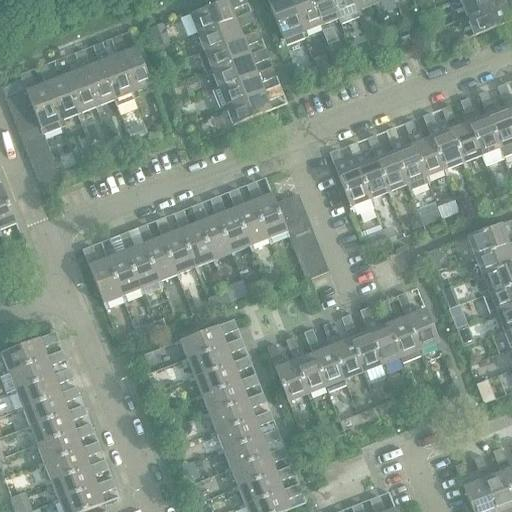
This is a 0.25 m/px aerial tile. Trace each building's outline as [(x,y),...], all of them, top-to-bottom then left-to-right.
[(191,21),(196,34),(197,35),(233,20),(230,11),(245,4),(243,0),(232,0),(190,17),(184,19),(186,24),(191,21)] [(283,46),(302,39),(286,0),(265,0),(281,40),(283,46)] [(286,0),(302,39),(307,37),(304,31),(318,26),(308,0),(286,0)] [(308,0),(318,26),(319,25),(322,31),(326,30),(324,24),(336,19),(328,0),(308,0)] [(328,0),(336,19),(338,18),(340,24),(356,18),(349,0),(328,0)] [(349,0),(356,18),(363,15),(360,9),(373,5),(370,0),(349,0)] [(370,0),(373,5),(374,4),(376,10),(381,8),(378,2),(384,0),(370,0)] [(458,0),(453,2),(455,7),(460,5),(465,19),(504,4),(504,3),(502,0),(458,0)] [(511,0),(504,3),(504,4),(465,19),(460,20),(462,25),(467,23),(472,37),(511,22),(508,13),(511,11),(511,0)] [(415,7),(418,16),(433,10),(430,1),(415,7)] [(198,38),(203,52),(204,53),(241,39),(237,29),(253,23),(249,14),(233,20),(197,35),(196,34),(190,36),(192,41),(198,38)] [(437,21),(422,27),(425,34),(440,29),(437,21)] [(147,30),(148,33),(154,49),(157,48),(169,43),(163,27),(162,24),(147,30)] [(207,77),(213,75),(211,72),(247,58),(248,57),(244,47),(260,41),(257,33),(241,39),(204,53),(203,52),(198,54),(207,77)] [(406,37),(399,39),(401,44),(401,45),(400,45),(401,48),(410,45),(411,44),(408,38),(408,36),(406,37)] [(111,42),(117,58),(133,100),(134,100),(139,98),(137,92),(149,87),(136,51),(126,55),(119,39),(111,42)] [(93,48),(99,64),(113,101),(114,100),(116,107),(134,101),(134,100),(133,100),(117,58),(108,61),(101,45),(93,48)] [(360,45),(349,50),(349,51),(353,61),(353,62),(365,58),(360,45)] [(213,75),(218,90),(255,75),(252,65),(267,59),(263,51),(248,57),(247,58),(211,72),(213,75)] [(349,51),(339,55),(343,64),(353,61),(349,51)] [(82,71),(95,107),(98,114),(102,112),(100,106),(113,101),(99,64),(89,68),(83,52),(76,55),(82,71)] [(57,62),(63,78),(77,114),(80,121),(84,119),(82,113),(95,107),(82,71),(71,75),(65,59),(57,62)] [(38,69),(44,85),(61,128),(65,127),(62,120),(77,115),(63,78),(53,82),(47,66),(38,69)] [(302,68),(293,71),(297,80),(298,84),(307,81),(302,68)] [(218,90),(225,107),(226,108),(262,93),(263,93),(259,84),(274,78),(271,69),(255,75),(218,90)] [(20,76),(22,80),(26,92),(30,103),(35,114),(39,125),(43,135),(61,128),(44,85),(35,89),(29,73),(20,76)] [(6,86),(10,98),(26,92),(22,80),(6,86)] [(500,101),(508,98),(504,86),(496,89),(500,101)] [(278,87),(263,93),(262,93),(226,108),(225,107),(220,109),(221,114),(227,111),(233,125),(270,111),(266,103),(282,96),(278,87)] [(11,101),(14,109),(30,103),(26,92),(10,98),(11,101)] [(481,108),(489,105),(485,93),(477,97),(481,108)] [(463,115),(471,112),(467,101),(459,104),(463,115)] [(14,109),(18,120),(35,114),(30,103),(14,109)] [(440,111),(444,122),(453,119),(449,108),(440,111)] [(503,110),(485,117),(497,150),(500,149),(503,157),(511,153),(511,131),(504,110),(503,110)] [(18,120),(23,131),(39,125),(35,114),(18,120)] [(425,129),(433,126),(429,115),(421,118),(425,129)] [(485,117),(467,124),(480,156),(484,168),(502,161),(501,158),(497,150),(485,117)] [(412,122),(403,125),(407,136),(416,133),(412,122)] [(442,171),(461,163),(449,131),(448,131),(444,122),(426,129),(429,138),(442,171)] [(467,124),(449,131),(461,163),(480,156),(467,124)] [(23,131),(27,143),(44,137),(43,135),(39,125),(23,131)] [(143,125),(127,132),(130,140),(131,142),(133,141),(138,139),(147,136),(146,134),(143,125)] [(392,130),(385,132),(388,143),(397,140),(393,129),(392,130)] [(407,136),(410,146),(411,145),(426,183),(430,182),(428,177),(442,171),(429,138),(422,141),(418,132),(416,133),(407,136)] [(27,143),(32,155),(48,149),(44,137),(27,143)] [(370,151),(377,148),(373,137),(366,140),(370,151)] [(392,153),(405,185),(407,184),(409,190),(426,183),(411,145),(410,146),(402,149),(398,139),(397,140),(388,143),(392,153)] [(351,158),(358,155),(354,144),(347,147),(351,158)] [(102,145),(90,150),(94,161),(106,156),(102,145)] [(32,155),(36,166),(53,160),(48,149),(32,155)] [(333,165),(340,162),(336,151),(328,154),(333,165)] [(392,153),(374,160),(387,192),(405,185),(392,153)] [(36,166),(40,177),(57,171),(53,160),(36,166)] [(374,160),(356,167),(368,199),(387,192),(374,160)] [(368,199),(356,167),(336,174),(349,207),(351,213),(354,212),(355,215),(372,208),(368,199)] [(62,184),(57,171),(40,177),(44,187),(45,190),(62,184)] [(246,188),(252,202),(267,239),(285,232),(283,226),(278,215),(274,204),(270,195),(260,199),(255,185),(246,188)] [(505,187),(494,191),(497,199),(508,195),(505,187)] [(0,230),(14,225),(0,188),(0,230)] [(228,195),(233,210),(234,209),(249,246),(267,239),(252,202),(242,206),(236,192),(228,195)] [(296,196),(274,204),(278,215),(300,207),(296,196)] [(210,203),(215,217),(216,216),(231,253),(249,246),(234,209),(233,210),(223,214),(218,200),(210,203)] [(192,210),(198,224),(198,223),(213,260),(231,253),(216,216),(215,217),(205,221),(200,207),(192,210)] [(304,218),(300,207),(278,215),(283,226),(304,218)] [(437,211),(419,219),(422,227),(423,227),(433,223),(441,220),(437,211)] [(173,217),(179,231),(180,231),(195,268),(213,260),(198,223),(198,224),(188,227),(183,213),(173,217)] [(418,217),(408,221),(412,232),(422,228),(422,227),(419,219),(418,217)] [(285,232),(287,237),(309,229),(304,218),(283,226),(285,232)] [(155,224),(161,238),(162,238),(177,275),(195,268),(180,231),(179,231),(170,235),(164,220),(155,224)] [(137,231),(143,245),(144,245),(159,282),(177,275),(162,238),(161,238),(152,242),(146,227),(137,231)] [(467,239),(474,259),(508,246),(500,227),(467,239)] [(391,228),(381,231),(385,241),(395,237),(391,228)] [(287,237),(292,248),(313,240),(309,229),(287,237)] [(119,238),(125,252),(140,289),(159,282),(144,245),(143,245),(133,249),(128,235),(119,238)] [(292,248),(296,259),(317,251),(313,240),(292,248)] [(100,245),(106,260),(107,259),(122,297),(140,289),(125,252),(115,256),(109,242),(100,245)] [(474,259),(481,277),(511,265),(511,257),(508,246),(474,259)] [(103,304),(122,297),(107,259),(106,260),(97,263),(92,248),(82,252),(103,304)] [(439,250),(427,255),(431,266),(439,263),(443,258),(439,250)] [(296,259),(301,271),(322,262),(317,251),(296,259)] [(326,274),(322,262),(301,271),(305,282),(326,274)] [(482,298),(511,287),(511,265),(481,277),(481,278),(476,280),(476,281),(474,283),(475,287),(477,293),(479,296),(482,297),(482,298)] [(446,279),(439,282),(443,291),(449,289),(450,288),(446,279)] [(241,282),(223,289),(225,293),(229,303),(246,296),(241,282)] [(253,284),(244,287),(247,296),(256,292),(253,284)] [(495,314),(495,315),(511,308),(511,287),(482,298),(489,317),(495,314)] [(443,291),(441,292),(448,310),(458,307),(451,288),(450,288),(449,289),(443,291)] [(405,296),(397,299),(401,309),(409,306),(405,296)] [(390,314),(386,303),(378,306),(382,317),(390,314)] [(405,320),(404,320),(417,352),(418,352),(435,345),(423,313),(413,317),(409,306),(401,309),(405,320)] [(458,307),(448,310),(456,330),(460,328),(466,326),(458,307)] [(511,308),(495,315),(503,334),(511,330),(511,308)] [(367,311),(359,314),(363,324),(371,321),(367,311)] [(382,317),(386,327),(398,359),(400,358),(402,363),(420,356),(418,352),(417,352),(404,320),(394,324),(390,314),(382,317)] [(169,317),(154,323),(156,330),(172,324),(169,317)] [(352,328),(348,318),(341,321),(345,331),(352,328)] [(180,342),(187,360),(225,345),(224,345),(221,337),(236,331),(232,321),(180,342)] [(363,324),(367,334),(368,334),(380,366),(398,359),(386,327),(374,332),(371,321),(363,324)] [(330,325),(322,328),(326,338),(334,335),(330,325)] [(139,329),(134,331),(134,333),(136,338),(139,337),(148,333),(145,327),(145,326),(139,329)] [(456,330),(455,330),(459,339),(470,335),(466,326),(460,328),(456,330)] [(345,331),(349,341),(361,373),(380,366),(368,334),(367,334),(356,338),(352,328),(345,331)] [(511,330),(503,334),(510,352),(511,351),(511,330)] [(315,343),(311,332),(303,335),(307,346),(315,343)] [(0,355),(8,374),(45,359),(41,350),(57,343),(54,334),(0,355)] [(326,338),(330,348),(331,348),(343,380),(344,380),(361,373),(349,341),(338,345),(334,335),(326,338)] [(187,360),(194,378),(232,363),(231,363),(228,354),(242,349),(238,339),(224,345),(225,345),(187,360)] [(292,339),(284,342),(288,353),(296,350),(292,339)] [(346,385),(344,380),(343,380),(331,348),(330,348),(319,352),(315,343),(307,346),(311,356),(312,355),(324,387),(325,387),(327,392),(346,385)] [(274,346),(266,350),(270,360),(278,357),(274,346)] [(288,353),(292,363),(293,362),(305,395),(324,387),(312,355),(311,356),(299,360),(296,350),(288,353)] [(0,379),(6,395),(15,391),(52,376),(49,368),(64,362),(61,353),(45,359),(8,374),(0,376),(0,379)] [(194,378),(201,396),(239,381),(236,373),(250,368),(246,357),(231,363),(232,363),(194,378)] [(286,402),(305,395),(293,362),(292,363),(282,367),(278,357),(270,360),(286,402)] [(52,377),(52,376),(15,391),(22,410),(60,395),(56,385),(72,379),(68,371),(52,377)] [(201,396),(209,414),(246,400),(246,399),(243,391),(257,386),(253,375),(239,381),(201,396)] [(60,395),(22,410),(29,428),(67,414),(67,413),(63,404),(79,398),(75,389),(60,395)] [(260,393),(246,399),(246,400),(209,414),(216,432),(253,418),(253,417),(250,409),(264,403),(260,393)] [(384,405),(376,408),(379,418),(388,415),(384,405)] [(83,407),(67,413),(67,414),(29,428),(36,446),(74,431),(70,422),(86,416),(83,407)] [(216,432),(223,451),(260,436),(257,428),(272,422),(267,412),(253,417),(253,418),(216,432)] [(363,414),(358,416),(361,425),(367,423),(363,414)] [(358,416),(351,419),(354,427),(361,425),(358,416)] [(74,431),(36,446),(44,465),(81,450),(77,440),(93,434),(90,425),(74,431)] [(275,430),(260,436),(223,451),(231,469),(268,455),(268,454),(264,446),(279,440),(275,430)] [(97,444),(81,450),(44,465),(51,483),(89,468),(85,459),(100,452),(97,444)] [(282,449),(268,454),(268,455),(231,469),(238,487),(275,473),(275,472),(271,464),(286,458),(282,449)] [(501,449),(493,452),(498,464),(506,461),(501,449)] [(474,459),(479,472),(487,469),(482,456),(474,459)] [(500,471),(511,500),(511,466),(508,468),(506,461),(498,464),(500,471)] [(104,462),(89,468),(51,483),(58,501),(96,486),(92,476),(107,470),(104,462)] [(468,476),(463,464),(455,467),(459,479),(468,476)] [(238,487),(245,506),(282,491),(279,482),(293,477),(289,466),(275,472),(275,473),(238,487)] [(487,469),(479,472),(494,511),(511,511),(511,500),(500,471),(489,475),(487,469)] [(494,511),(479,472),(468,476),(459,479),(472,511),(494,511)] [(112,480),(96,486),(58,501),(62,511),(82,511),(103,504),(99,495),(115,488),(112,480)] [(297,485),(282,491),(245,506),(247,511),(282,511),(289,509),(286,501),(301,495),(297,485)] [(372,511),(393,511),(393,510),(388,511),(384,511),(380,499),(369,504),(372,511)]
